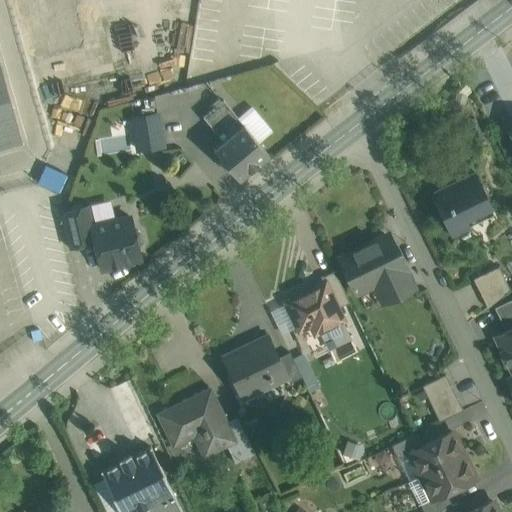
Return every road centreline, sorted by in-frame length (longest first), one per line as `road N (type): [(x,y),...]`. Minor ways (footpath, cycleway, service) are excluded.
road 1 (secondary): [(0,420),(360,122)]
road 2 (residential): [(360,122),(511,441)]
road 3 (secondary): [(360,122),(511,8)]
